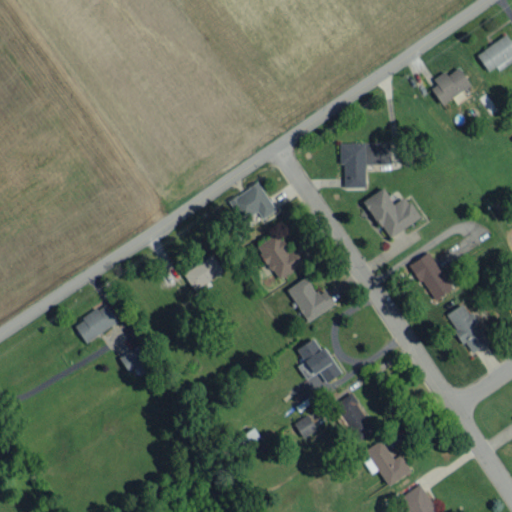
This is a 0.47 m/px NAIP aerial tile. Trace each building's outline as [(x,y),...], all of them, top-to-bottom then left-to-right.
[(488,73),(511,58),(511,44),(505,34),(475,52),(488,73)] [(428,84),(441,104),(469,84),(457,66),(446,74),(445,72),(428,84)] [(338,143),(339,164),(343,164),(343,187),(364,186),(363,164),(390,163),(389,141),(338,143)] [(256,211),(261,218),(274,210),(257,182),(227,200),(240,221),(256,211)] [(419,217),(404,195),(394,202),(384,186),(362,199),(387,237),(419,217)] [(293,246),(287,250),(276,232),(255,245),(275,279),(303,262),(293,246)] [(452,287),(427,251),(408,264),(433,300),(452,287)] [(182,273),(193,290),(222,271),(211,254),(182,273)] [(307,321),(333,303),(323,288),(316,293),(304,276),(285,289),(307,321)] [(72,324),(85,342),(117,320),(104,302),(72,324)] [(469,353),(487,342),(463,302),(444,313),(469,353)] [(128,372),(141,364),(138,360),(147,355),(140,343),(118,356),(128,372)] [(340,372),(322,346),(296,364),(305,378),(317,370),(325,382),(340,372)] [(373,429),(349,393),(333,403),(358,440),(373,429)] [(316,428),(306,414),(292,423),(302,438),(316,428)] [(235,449),(258,438),(254,429),(231,440),(235,449)] [(409,470),(399,454),(392,458),(379,439),(363,450),(368,457),(362,461),(370,472),(376,469),(387,485),(409,470)] [(406,511),(437,511),(417,484),(397,498),(406,511)]
